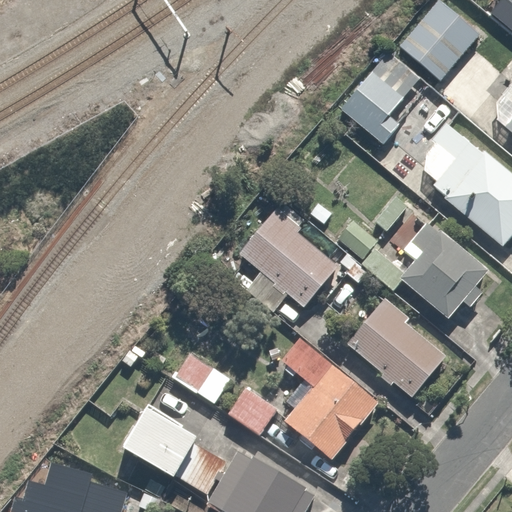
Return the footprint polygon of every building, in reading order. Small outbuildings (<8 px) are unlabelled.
[(478,28),(440,0),(423,0),(391,43),(440,80),(478,28)] [(511,0),(491,0),(484,10),(511,30),(511,0)] [(414,78),(377,47),(331,102),(379,142),(397,120),(387,111),(414,78)] [(511,113),(501,127),(511,135),(511,113)] [(511,237),(511,174),(444,120),(441,117),(407,159),(427,175),(424,179),(506,245),(511,237)] [(411,206),(391,189),(366,218),(387,235),(411,206)] [(352,291),(336,277),(328,270),(334,264),(270,206),(232,248),(255,268),(241,283),(271,311),(287,293),(299,304),(310,291),(318,298),(334,312),(352,291)] [(386,291),(400,275),(443,313),(457,298),(466,306),(478,292),(470,285),(484,270),(424,216),(397,247),(409,258),(401,267),(346,218),(332,233),(358,256),(354,262),(367,273),(386,291)] [(373,291),(336,334),(412,398),(448,355),(373,291)] [(376,398),(292,330),(271,357),(304,383),(279,413),(330,454),(376,398)] [(228,376),(180,346),(163,374),(211,403),(228,376)] [(259,435),(283,392),(267,382),(259,396),(236,383),(219,412),(259,435)] [(234,441),(224,459),(188,439),(193,431),(134,397),(110,439),(201,491),(198,496),(226,511),(297,511),(312,486),(234,441)] [(143,511),(150,499),(96,471),(83,497),(110,511),(143,511)]
